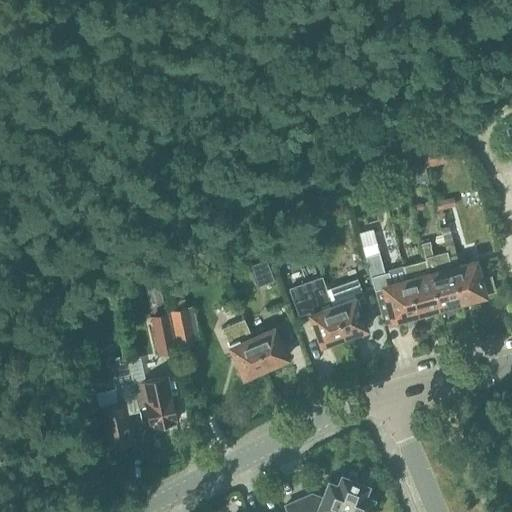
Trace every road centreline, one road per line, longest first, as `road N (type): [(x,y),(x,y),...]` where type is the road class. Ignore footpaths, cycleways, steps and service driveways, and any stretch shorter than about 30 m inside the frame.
road 1 (residential): [(136,511),(330,414),(387,394)]
road 2 (residential): [(387,394),(511,359)]
road 3 (residential): [(438,511),(387,394)]
